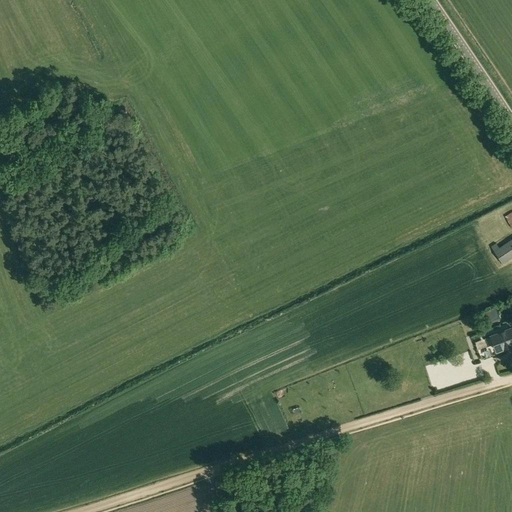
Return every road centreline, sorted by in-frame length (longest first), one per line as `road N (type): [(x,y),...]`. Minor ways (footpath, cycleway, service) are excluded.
road 1 (track): [(511,380),(81,511)]
road 2 (tertiary): [(511,122),(430,0)]
